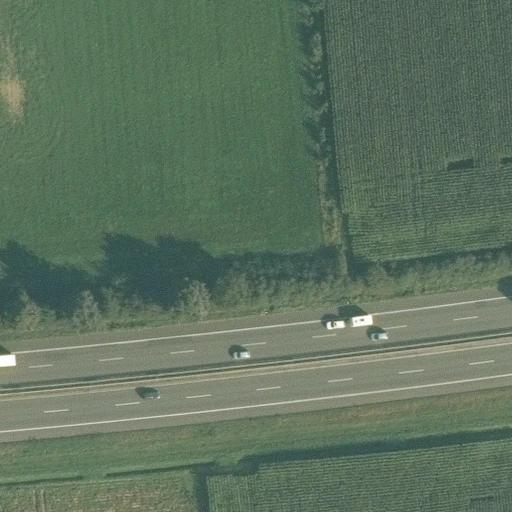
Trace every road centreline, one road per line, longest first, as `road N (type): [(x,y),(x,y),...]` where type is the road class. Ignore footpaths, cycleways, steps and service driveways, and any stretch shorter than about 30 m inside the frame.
road 1 (track): [(511,411),(0,469)]
road 2 (motorway): [(0,422),(511,365)]
road 3 (motorway): [(511,317),(0,374)]
